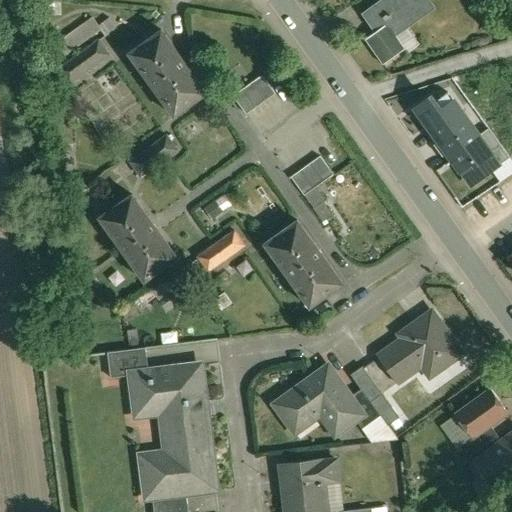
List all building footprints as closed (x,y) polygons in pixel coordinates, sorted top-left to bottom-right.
[(385,0),(366,14),(378,32),(368,40),(385,64),(407,49),(397,35),(435,8),(429,0),(385,0)] [(96,17),(47,53),(54,63),(103,27),(96,17)] [(209,94),(164,30),(131,53),(177,117),(209,94)] [(103,41),(64,70),(73,82),(111,53),(103,41)] [(26,62),(13,61),(11,85),(24,86),(26,62)] [(263,75),(235,97),(248,114),(276,93),(263,75)] [(430,98),(405,114),(455,187),(471,177),(475,184),(500,167),(451,96),(436,107),(430,98)] [(168,135),(133,162),(142,176),(178,150),(168,135)] [(322,157),(294,178),(307,194),(334,172),(322,157)] [(134,198),(102,221),(147,283),(179,260),(134,198)] [(300,220),(268,244),(313,307),(345,283),(300,220)] [(236,232),(200,258),(211,272),(246,246),(236,232)] [(402,340),(379,357),(399,384),(438,355),(447,366),(463,354),(432,312),(400,335),(402,340)] [(150,348),(111,352),(114,378),(136,376),(135,374),(152,372),(150,348)] [(152,372),(135,374),(136,376),(140,414),(166,411),(172,463),(147,466),(150,496),(155,495),(189,492),(219,488),(204,365),(152,372)] [(330,367),(277,405),(292,426),(318,408),(337,435),(358,419),(364,415),(352,398),(345,388),(342,389),(336,382),(339,379),(330,367)] [(383,393),(364,367),(354,374),(364,389),(373,402),(383,393)] [(373,402),(364,389),(352,398),(364,415),(358,419),(365,429),(383,416),(373,402)] [(493,390),(459,414),(475,437),(476,437),(493,425),(510,413),(493,390)] [(493,425),(476,437),(475,437),(468,442),(477,455),(501,437),(493,425)] [(511,434),(474,463),(494,491),(497,488),(500,493),(511,484),(511,434)] [(338,459),(284,466),(284,468),(285,467),(288,488),(286,489),(289,511),(328,511),(325,481),(338,479),(339,481),(341,480),(338,459)] [(494,491),(483,498),(492,511),(493,511),(511,499),(511,484),(500,493),(497,488),(494,491)] [(191,511),(189,492),(155,495),(157,511),(191,511)]
